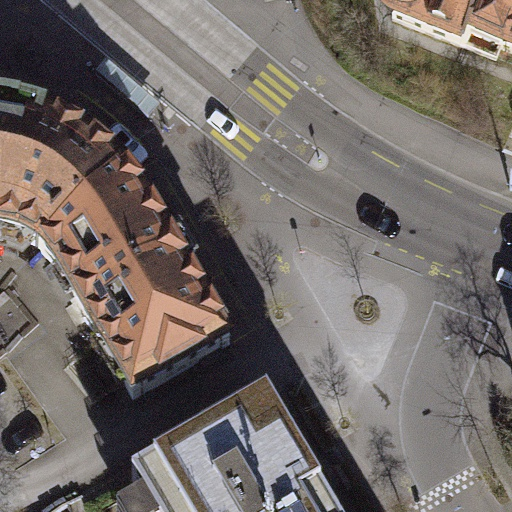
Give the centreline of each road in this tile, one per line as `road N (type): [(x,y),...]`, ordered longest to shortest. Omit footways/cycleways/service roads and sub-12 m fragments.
road 1 (tertiary): [(488,248),(389,206),(280,138),(109,0)]
road 2 (residential): [(488,248),(439,369),(433,425),(464,511)]
